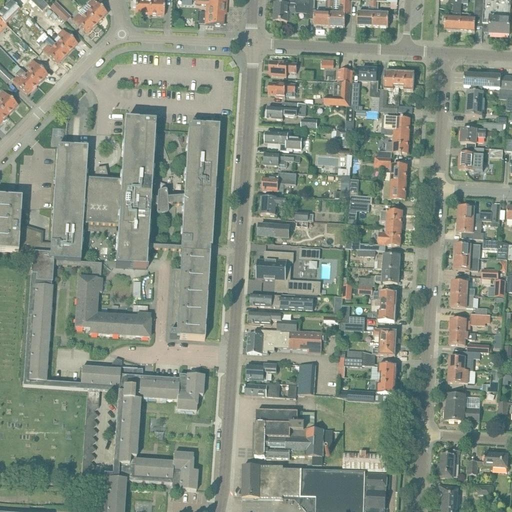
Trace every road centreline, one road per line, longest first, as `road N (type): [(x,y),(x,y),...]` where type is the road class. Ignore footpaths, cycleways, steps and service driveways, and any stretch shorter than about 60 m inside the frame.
road 1 (tertiary): [(232,359),(251,43)]
road 2 (residential): [(423,435),(437,188)]
road 3 (unclassified): [(124,37),(97,53),(0,153)]
road 4 (residential): [(405,50),(251,43)]
road 5 (tertiary): [(219,511),(232,359)]
road 6 (residential): [(437,188),(445,53)]
road 7 (unclassified): [(251,43),(124,37)]
